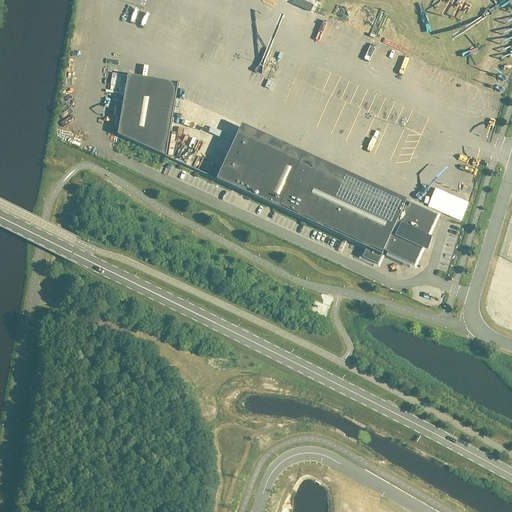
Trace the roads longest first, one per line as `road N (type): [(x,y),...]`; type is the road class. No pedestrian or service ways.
road 1 (secondary): [(511,476),(0,218)]
road 2 (tertiary): [(256,511),(274,468),(305,454),(328,458),(422,511)]
road 3 (unclassified): [(465,328),(511,169)]
road 4 (unclassified): [(465,328),(339,293)]
